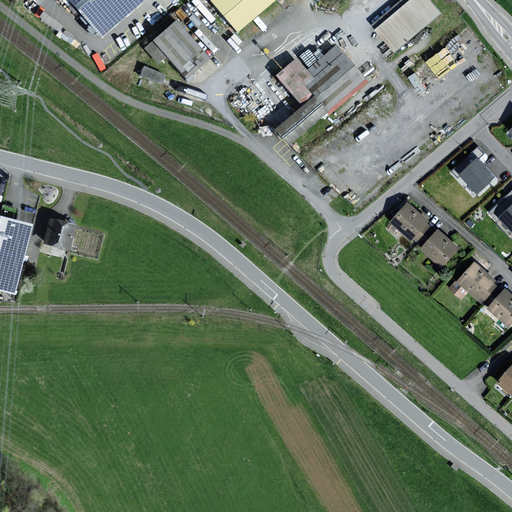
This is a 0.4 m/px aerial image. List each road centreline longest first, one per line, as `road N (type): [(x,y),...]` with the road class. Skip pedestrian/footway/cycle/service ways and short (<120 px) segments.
road 1 (tertiary): [(0,158),(130,192),(186,221),(511,491)]
road 2 (unclassified): [(345,232),(262,154),(217,129),(125,99),(0,5)]
road 3 (residential): [(462,390),(335,276),(329,255),(345,232)]
road 4 (residential): [(511,276),(407,181)]
road 5 (residential): [(407,181),(511,95)]
